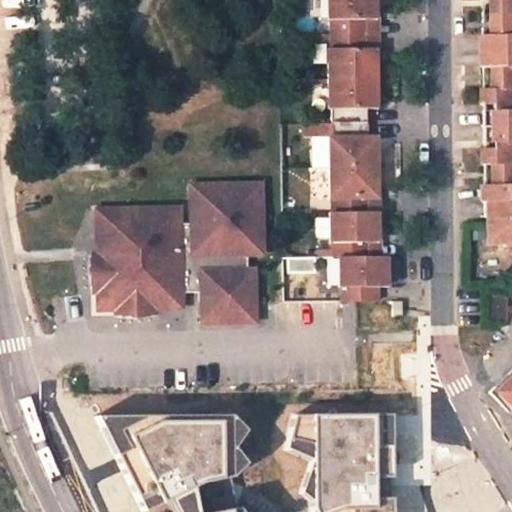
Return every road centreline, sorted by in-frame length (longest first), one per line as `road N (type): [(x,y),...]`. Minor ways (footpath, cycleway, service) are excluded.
road 1 (residential): [(439,0),(443,349),(459,389)]
road 2 (tertiary): [(68,511),(19,408),(0,313)]
